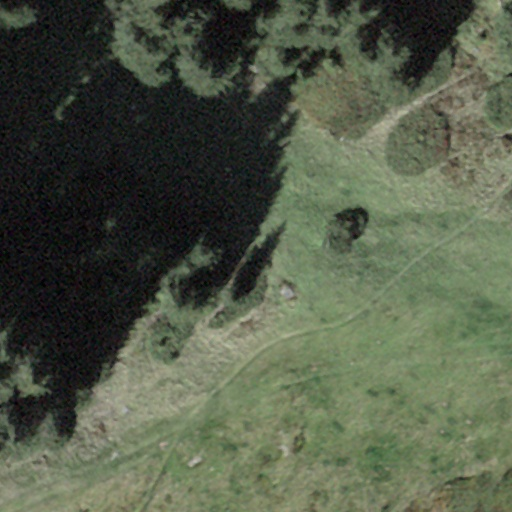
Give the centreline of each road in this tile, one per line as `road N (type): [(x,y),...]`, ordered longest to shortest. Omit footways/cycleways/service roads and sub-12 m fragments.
road 1 (track): [(184,408),(341,349),(511,332)]
road 2 (track): [(0,511),(184,408)]
